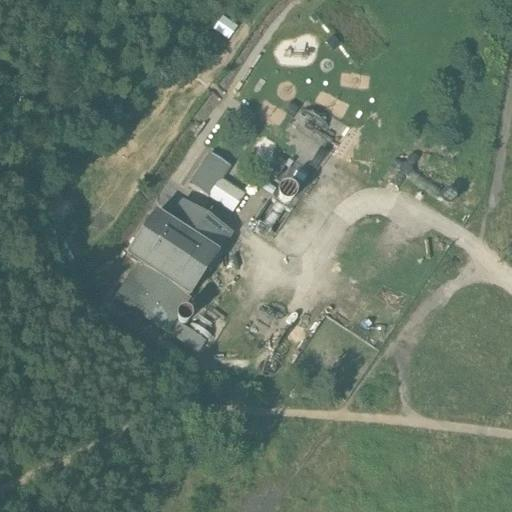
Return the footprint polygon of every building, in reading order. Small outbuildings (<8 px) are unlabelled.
[(212,146),(194,182),(243,207),(252,188),(230,177),(238,160),(212,146)] [(294,160),(254,219),(276,234),(316,176),(294,160)] [(169,219),(156,210),(127,253),(140,262),(118,294),(167,328),(168,327),(175,316),(232,233),(183,199),(169,219)] [(218,291),(192,328),(203,335),(228,298),(218,291)] [(190,317),(191,315),(190,313),(189,311),(187,310),(185,309),(182,310),(180,311),(179,313),(179,315),(179,318),(180,319),(182,321),(185,321),(187,321),(189,319),(190,317)] [(192,328),(175,316),(168,327),(198,348),(205,337),(203,335),(192,328)]
